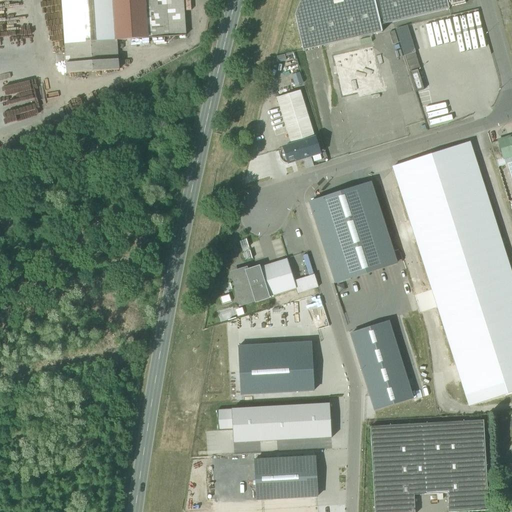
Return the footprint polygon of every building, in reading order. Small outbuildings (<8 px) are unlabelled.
[(116,40),(113,0),(61,0),(66,64),(118,60),(116,40)] [(113,0),(116,40),(147,38),(144,0),(113,0)] [(144,0),(147,38),(186,36),(183,0),(144,0)] [(382,32),(380,25),(374,0),(300,0),(295,16),(303,51),(323,46),(382,32)] [(374,0),(380,25),(449,9),(448,7),(466,3),(464,0),(374,0)] [(396,29),(403,53),(414,49),(407,26),(396,29)] [(383,38),(382,32),(323,46),(342,128),(381,119),(401,114),(397,97),(388,58),(383,38)] [(396,56),(391,37),(383,38),(388,58),(396,56)] [(405,56),(410,72),(420,69),(415,53),(405,56)] [(119,70),(118,60),(66,64),(67,74),(119,70)] [(279,97),(300,91),(296,79),(275,86),(279,97)] [(291,146),(292,146),(315,139),(300,91),(279,97),(277,98),(291,146)] [(405,118),(400,96),(397,97),(401,114),(381,119),(382,123),(405,118)] [(503,155),(503,156),(504,156),(511,153),(511,138),(509,139),(508,138),(498,141),(501,148),(503,155)] [(284,163),(287,164),(290,164),(295,161),(310,156),(311,154),(319,152),(315,139),(292,146),(291,146),(289,146),(285,147),(283,148),(280,151),(279,154),(280,158),(281,161),(284,163)] [(491,143),(496,161),(502,159),(499,149),(501,148),(498,141),(491,143)] [(393,168),(469,405),(511,391),(511,278),(469,144),(393,168)] [(511,153),(504,156),(503,156),(504,158),(505,163),(507,163),(511,161),(511,153)] [(502,159),(496,161),(498,166),(506,164),(505,163),(504,158),(502,159)] [(309,202),(335,283),(396,263),(391,246),(370,183),(309,202)] [(391,246),(396,263),(402,261),(396,244),(391,246)] [(287,259),(248,271),(256,299),(256,301),(257,301),(296,288),(294,282),(287,259)] [(242,304),(256,299),(248,271),(245,272),(237,270),(235,281),(242,304)] [(296,288),(298,294),(318,287),(314,276),(294,282),(296,288)] [(220,321),(232,318),(231,309),(219,312),(220,321)] [(350,334),(374,411),(413,398),(388,322),(350,334)] [(311,342),(238,346),(239,354),(311,350),(311,342)] [(239,354),(241,395),(314,391),(311,350),(239,354)] [(232,430),(233,443),(332,438),(330,404),(231,409),(232,430)] [(231,409),(217,410),(218,431),(232,430),(231,409)] [(370,427),(374,511),(414,511),(414,495),(447,494),(448,511),(466,511),(488,511),(483,421),(370,427)] [(315,457),(254,460),(256,500),(317,497),(315,457)]
